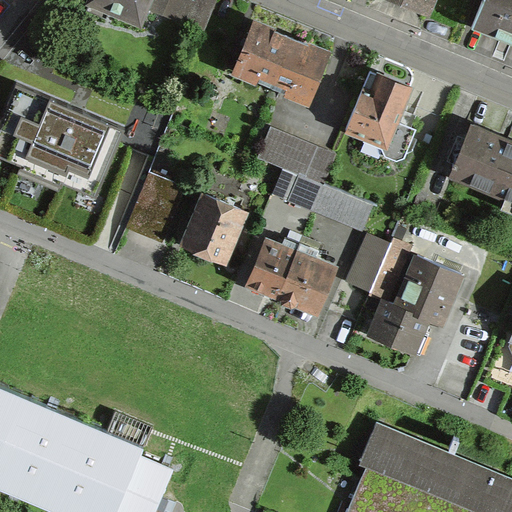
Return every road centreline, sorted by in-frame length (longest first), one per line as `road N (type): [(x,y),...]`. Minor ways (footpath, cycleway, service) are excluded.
road 1 (residential): [(0,219),(511,428)]
road 2 (residential): [(279,0),(511,95)]
